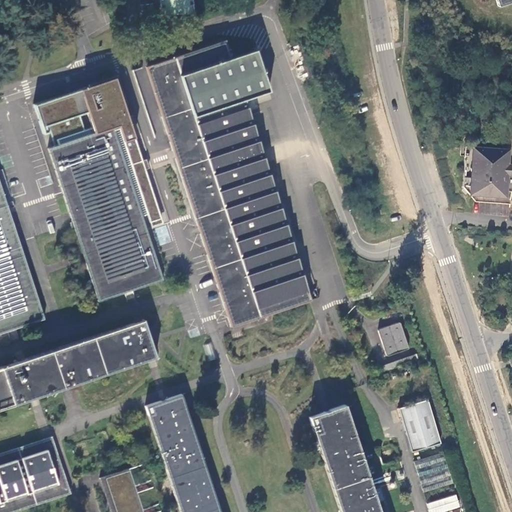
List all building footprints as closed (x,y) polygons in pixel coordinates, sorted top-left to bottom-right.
[(157,0),(157,3),(159,17),(175,15),(192,14),(191,0),(157,0)] [(147,66),(164,117),(162,117),(174,154),(206,254),(230,325),(230,327),(273,313),(311,300),(288,229),(274,185),(263,151),(245,98),(268,91),(256,49),(254,50),(232,57),(226,39),(149,65),(147,66)] [(85,261),(98,300),(124,292),(133,289),(164,279),(143,216),(145,215),(148,214),(152,226),(163,223),(145,169),(147,168),(149,167),(146,159),(144,160),(142,160),(115,77),(34,103),(44,133),(51,131),(56,145),(48,148),(73,224),(83,252),(84,257),(85,261)] [(462,185),(471,195),(505,197),(507,175),(509,175),(510,164),(508,163),(510,150),(465,146),(462,185)] [(0,332),(3,332),(16,328),(43,319),(14,226),(0,182),(0,332)] [(320,297),(317,288),(309,290),(312,299),(320,297)] [(491,292),(498,313),(510,309),(503,288),(491,292)] [(0,407),(31,398),(35,396),(38,395),(61,388),(80,382),(146,360),(146,361),(148,361),(152,359),(155,358),(148,336),(147,334),(143,319),(133,322),(134,323),(0,366),(0,407)] [(397,321),(379,327),(378,330),(385,353),(388,354),(406,349),(407,346),(400,323),(397,321)] [(219,358),(213,341),(203,344),(209,361),(219,358)] [(165,399),(145,405),(156,438),(169,477),(171,482),(172,487),(180,511),(220,511),(181,393),(165,399)] [(428,399),(398,408),(411,451),(441,442),(428,399)] [(323,412),(309,416),(340,511),(380,511),(361,452),(345,404),(331,409),(327,411),(323,412)] [(0,511),(9,511),(71,493),(51,437),(48,438),(44,439),(0,453),(0,511)] [(444,451),(414,460),(423,491),(453,482),(444,451)] [(107,486),(115,511),(161,511),(157,511),(143,511),(142,509),(159,504),(153,487),(137,492),(135,486),(151,480),(146,465),(142,466),(141,465),(134,467),(104,477),(107,486)] [(456,495),(426,503),(428,511),(441,511),(459,507),(456,495)]
